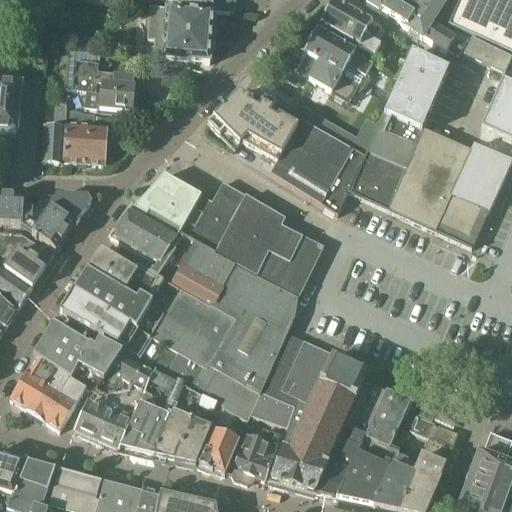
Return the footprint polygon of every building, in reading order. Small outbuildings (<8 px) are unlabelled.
[(231,0),(105,0),(105,6),(144,9),(145,3),(210,8),(209,14),(231,16),(231,0)] [(453,42),(434,31),(441,20),(437,17),(446,3),(440,0),(369,0),(365,8),(445,56),(447,52),(458,59),(465,46),(454,39),(453,42)] [(511,0),(460,0),(448,29),(511,57),(511,0)] [(356,52),(354,55),(371,65),(380,48),(376,46),(384,34),(334,6),(328,7),(324,15),(326,21),(327,21),(322,30),(354,48),(352,50),(356,52)] [(210,66),(214,17),(150,11),(148,43),(155,43),(154,58),(131,57),(131,60),(135,61),(135,64),(155,65),(155,63),(162,63),(210,66)] [(30,32),(31,30),(30,28),(30,26),(29,24),(27,22),(25,20),(22,19),(20,19),(17,19),(15,20),(13,21),(12,22),(10,24),(9,26),(8,29),(8,32),(9,34),(10,36),(12,38),(13,40),(15,41),(17,41),(20,41),(22,41),(25,40),(27,39),(29,37),(30,35),(30,32)] [(296,76),(334,97),(334,103),(341,107),(345,104),(348,105),(358,89),(362,91),(369,79),(366,77),(373,66),(371,65),(354,55),(319,36),(296,76)] [(471,42),(463,57),(488,71),(490,68),(506,76),(481,132),(511,146),(511,61),(504,57),(493,52),(483,47),(472,42),(471,42)] [(101,58),(96,58),(75,55),(71,55),(67,92),(87,95),(85,111),(131,117),(136,81),(114,78),(113,88),(98,86),(101,58)] [(367,161),(350,198),(408,224),(422,192),(444,144),(422,134),(447,75),(410,59),(400,83),(396,90),(394,95),(374,141),(371,148),(365,160),(367,161)] [(163,83),(167,88),(186,91),(189,74),(165,71),(163,83)] [(21,77),(0,75),(0,145),(14,147),(21,77)] [(277,167),(296,130),(278,120),(276,123),(268,119),(274,109),(264,103),(258,113),(251,109),(253,106),(238,97),(207,128),(219,140),(224,135),(239,149),(241,147),(277,167)] [(42,167),(62,168),(65,129),(66,121),(66,114),(67,108),(56,107),(54,132),(45,132),(42,167)] [(309,112),(302,123),(343,148),(350,136),(309,112)] [(94,118),(66,114),(66,121),(73,121),(73,129),(65,129),(62,168),(103,170),(104,147),(113,148),(115,146),(116,135),(114,133),(105,133),(105,132),(80,130),(81,125),(94,125),(94,118)] [(336,218),(364,160),(343,148),(302,123),(301,123),(296,130),(277,167),(270,177),(336,218)] [(350,136),(343,148),(364,160),(365,160),(371,148),(357,140),(350,136)] [(422,192),(408,224),(471,253),(511,165),(473,149),(471,155),(444,144),(422,192)] [(134,212),(175,234),(185,215),(195,196),(165,179),(134,212)] [(287,224),(224,187),(213,206),(195,196),(185,215),(175,234),(179,237),(179,238),(188,242),(195,246),(216,257),(232,265),(234,266),(258,279),(301,301),(326,251),(283,231),(287,224)] [(52,208),(77,226),(91,205),(88,199),(40,198),(38,201),(37,204),(39,206),(40,204),(50,211),(52,208)] [(0,227),(22,229),(24,200),(0,199),(0,227)] [(76,228),(77,226),(52,208),(50,211),(40,204),(39,206),(37,204),(35,207),(37,208),(34,212),(32,212),(31,230),(35,232),(32,237),(56,253),(74,227),(76,228)] [(131,210),(109,241),(156,268),(154,273),(141,266),(139,269),(157,281),(169,263),(175,255),(174,253),(175,251),(172,249),(179,238),(179,237),(175,234),(134,212),(131,210)] [(0,268),(32,291),(53,259),(23,238),(0,236),(0,268)] [(188,242),(178,261),(185,265),(195,246),(188,242)] [(195,246),(185,265),(182,272),(218,292),(233,268),(234,266),(232,265),(216,257),(195,246)] [(102,254),(90,274),(127,297),(137,304),(139,300),(149,306),(163,284),(157,281),(139,269),(137,268),(134,273),(102,254)] [(272,331),(266,342),(282,351),(288,340),(294,327),(296,322),(301,301),(258,279),(234,266),(233,268),(218,292),(276,324),(272,331)] [(32,291),(0,268),(0,299),(18,312),(32,291)] [(218,292),(182,272),(181,271),(172,287),(221,315),(220,316),(236,325),(266,342),(272,331),(276,324),(218,292)] [(149,342),(151,343),(165,350),(178,357),(202,369),(207,372),(221,351),(149,306),(139,300),(137,304),(127,297),(90,274),(89,275),(89,276),(77,295),(127,329),(128,329),(149,342)] [(236,325),(220,316),(163,284),(149,306),(221,351),(236,325)] [(65,313),(69,324),(116,350),(135,362),(139,364),(151,343),(149,342),(128,329),(127,329),(77,295),(65,313)] [(16,315),(0,303),(0,328),(5,332),(16,315)] [(262,395),(282,351),(266,342),(236,325),(221,351),(207,372),(203,379),(222,392),(231,377),(261,397),(262,395)] [(32,360),(35,362),(59,376),(69,382),(89,349),(52,327),(32,360)] [(297,493),(315,498),(329,467),(366,387),(367,387),(376,391),(381,381),(305,344),(304,347),(288,340),(282,351),(262,395),(261,397),(295,410),(287,434),(280,452),(270,486),(297,493)] [(89,349),(69,382),(86,393),(92,397),(96,396),(121,357),(98,344),(94,352),(89,349)] [(171,368),(178,357),(165,350),(159,361),(171,368)] [(121,356),(121,357),(96,396),(90,409),(88,408),(74,437),(95,447),(104,427),(98,425),(102,414),(107,400),(130,395),(132,391),(130,389),(141,368),(121,356)] [(127,454),(154,461),(183,391),(188,393),(202,369),(178,357),(171,368),(165,380),(153,375),(131,428),(127,437),(121,453),(127,454)] [(171,368),(159,361),(151,374),(153,375),(165,380),(171,368)] [(34,419),(59,376),(35,362),(9,404),(34,419)] [(131,428),(153,375),(151,374),(141,368),(130,389),(132,391),(130,395),(107,400),(102,414),(98,425),(104,427),(95,447),(117,457),(119,452),(121,453),(127,437),(131,428)] [(207,372),(202,369),(188,393),(216,409),(223,413),(247,426),(249,421),(261,397),(231,377),(222,392),(203,379),(207,372)] [(69,382),(59,376),(34,419),(59,435),(86,393),(69,382)] [(315,498),(336,503),(385,395),(376,391),(367,387),(330,468),(329,467),(315,498)] [(216,409),(188,393),(183,391),(154,461),(174,465),(194,419),(195,419),(198,411),(212,417),(216,409)] [(406,403),(385,395),(336,503),(373,511),(397,460),(403,445),(394,441),(408,411),(413,413),(421,397),(410,392),(406,403)] [(261,397),(249,421),(287,434),(295,410),(261,397)] [(432,425),(437,413),(423,407),(418,419),(432,425)] [(223,413),(216,409),(212,417),(220,420),(223,413)] [(212,426),(195,419),(194,419),(174,465),(196,470),(212,426)] [(436,429),(415,420),(409,435),(430,443),(436,429)] [(225,475),(238,445),(230,442),(235,432),(217,424),(197,471),(215,474),(224,478),(225,475)] [(457,437),(436,429),(430,443),(452,452),(457,437)] [(242,447),(238,445),(225,475),(231,478),(234,484),(247,489),(253,486),(254,481),(264,484),(276,450),(279,439),(262,433),(258,444),(245,439),(242,447)] [(511,511),(511,463),(507,461),(511,447),(511,445),(490,437),(482,457),(478,455),(457,511),(511,511)] [(446,465),(424,455),(418,469),(419,469),(401,511),(427,511),(439,484),(438,484),(446,465)] [(0,495),(12,499),(27,467),(0,460),(0,495)] [(401,511),(419,469),(418,469),(397,460),(373,511),(379,511),(401,511)] [(41,511),(47,496),(54,474),(27,467),(12,499),(7,511),(41,511)] [(97,511),(99,506),(96,505),(101,487),(58,475),(53,497),(47,496),(41,511),(97,511)] [(140,511),(144,497),(104,487),(99,506),(97,511),(140,511)] [(144,497),(140,511),(158,511),(160,501),(144,497)] [(202,511),(160,501),(158,511),(202,511)]
